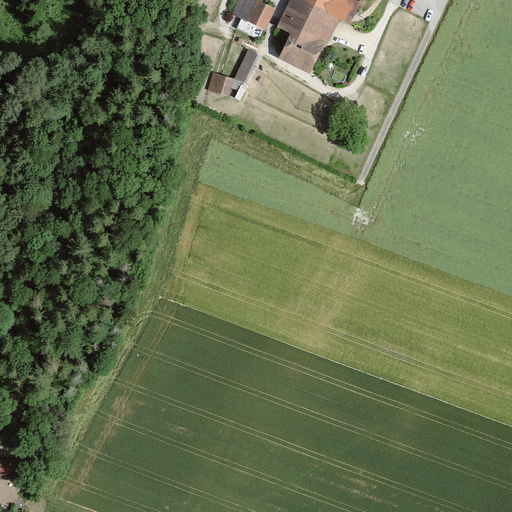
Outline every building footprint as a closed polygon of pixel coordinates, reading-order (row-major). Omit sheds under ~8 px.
[(273,9),(253,0),(238,0),(231,16),(263,30),(273,9)] [(309,76),(339,21),(348,25),(360,1),(357,0),(291,0),(277,28),(292,36),(280,60),(309,76)] [(245,83),(258,56),(247,51),(234,78),(245,83)] [(232,79),(219,75),(215,92),(227,96),(232,79)] [(242,83),(236,97),(242,100),(248,86),(242,83)] [(19,460),(0,461),(0,477),(19,477),(19,460)]
